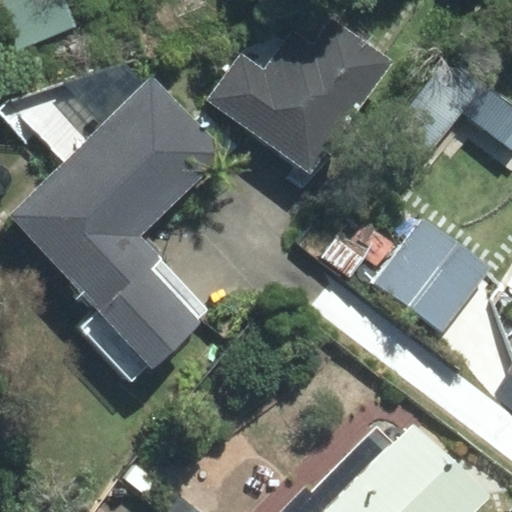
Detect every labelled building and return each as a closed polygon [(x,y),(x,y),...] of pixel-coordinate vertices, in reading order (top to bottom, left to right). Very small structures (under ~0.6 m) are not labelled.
[(0,0),(0,20),(56,0),(0,0)] [(243,62),(215,99),(301,163),(375,63),(328,28),(311,51),(290,36),(261,76),(243,62)] [(141,91),(9,215),(145,358),(187,319),(118,246),(207,162),(141,91)] [(482,274),(420,227),(377,283),(440,330),(482,274)] [(460,511),(476,496),(408,431),(330,511),(460,511)]
